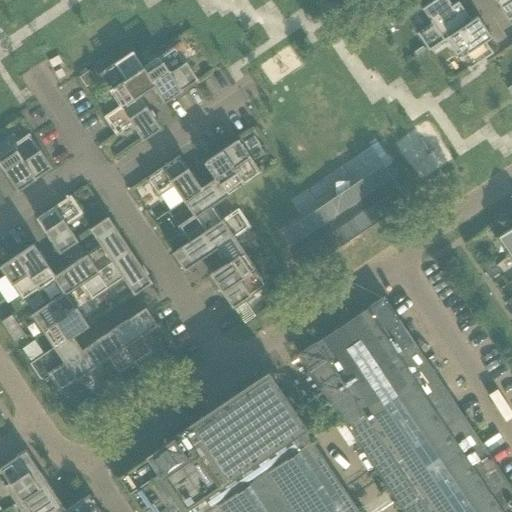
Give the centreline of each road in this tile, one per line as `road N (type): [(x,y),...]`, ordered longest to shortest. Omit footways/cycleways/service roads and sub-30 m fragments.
road 1 (residential): [(232,367),(511,180)]
road 2 (residential): [(109,183),(232,367)]
road 3 (residential): [(87,460),(232,367)]
road 4 (residential): [(109,183),(247,92)]
